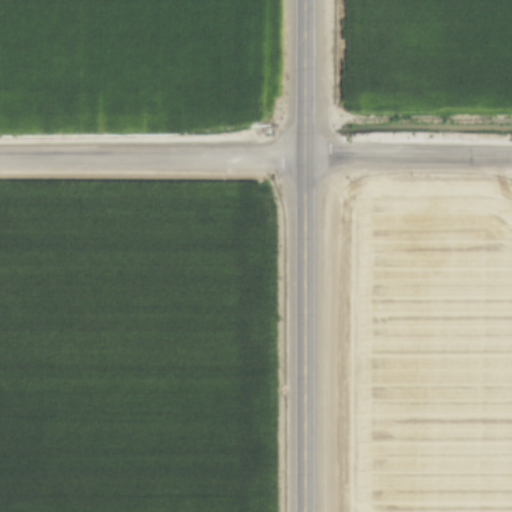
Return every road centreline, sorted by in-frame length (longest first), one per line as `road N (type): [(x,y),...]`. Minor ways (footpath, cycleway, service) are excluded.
road 1 (residential): [(0,155),(511,156)]
road 2 (primary): [(301,511),(302,0)]
